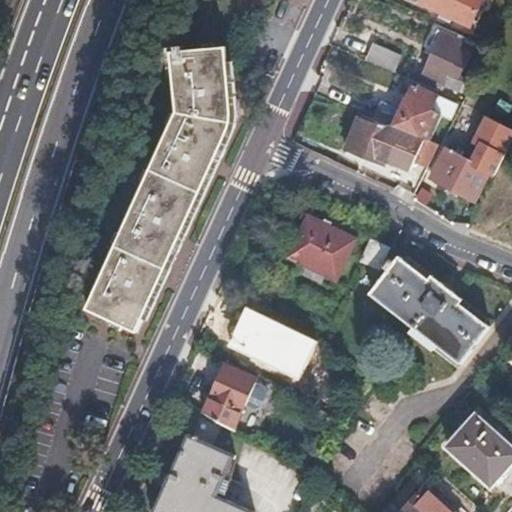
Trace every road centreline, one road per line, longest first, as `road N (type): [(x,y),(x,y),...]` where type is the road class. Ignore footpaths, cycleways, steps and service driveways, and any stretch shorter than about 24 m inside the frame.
road 1 (tertiary): [(266,146),(97,511)]
road 2 (trunk): [(0,346),(110,0)]
road 3 (residential): [(266,146),(511,261)]
road 4 (trunk): [(57,0),(0,153)]
road 5 (tertiary): [(333,0),(266,146)]
